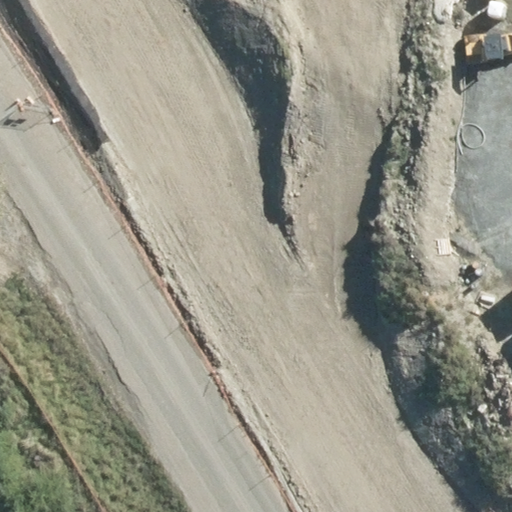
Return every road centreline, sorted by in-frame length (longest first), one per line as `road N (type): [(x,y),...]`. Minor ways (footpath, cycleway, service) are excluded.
road 1 (secondary): [(28,0),(352,511)]
road 2 (secondary): [(202,511),(0,187)]
